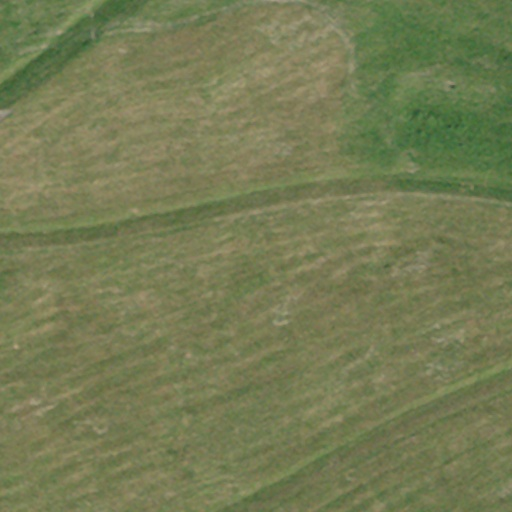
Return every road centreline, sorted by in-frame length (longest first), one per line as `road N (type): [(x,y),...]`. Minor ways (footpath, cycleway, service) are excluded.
road 1 (track): [(511,199),(374,187),(78,241),(0,247)]
road 2 (track): [(235,511),(511,381)]
road 3 (track): [(0,99),(132,0)]
